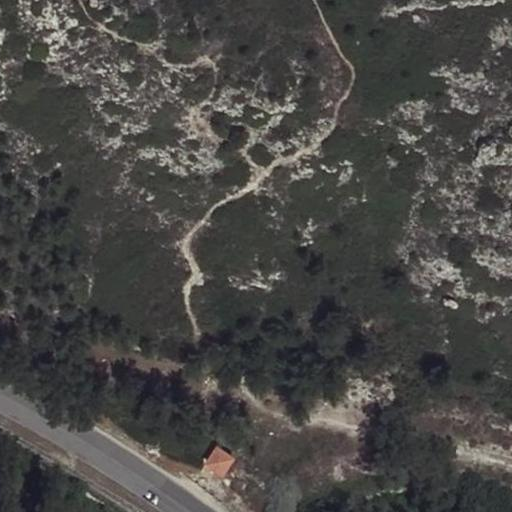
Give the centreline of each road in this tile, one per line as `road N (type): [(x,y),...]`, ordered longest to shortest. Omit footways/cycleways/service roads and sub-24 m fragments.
road 1 (track): [(511,463),(392,430),(295,425),(227,368)]
road 2 (track): [(227,368),(194,394),(0,352)]
road 3 (primary): [(0,396),(193,511)]
